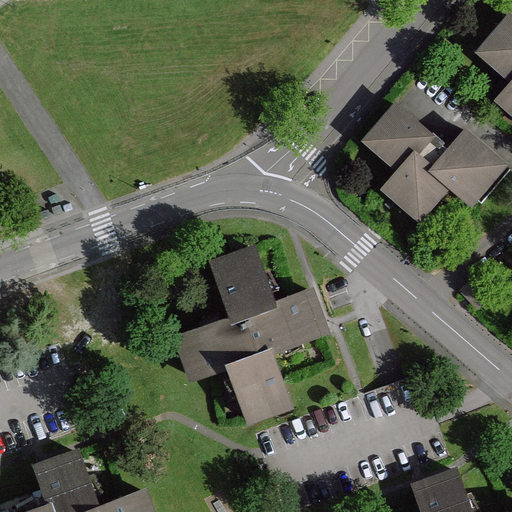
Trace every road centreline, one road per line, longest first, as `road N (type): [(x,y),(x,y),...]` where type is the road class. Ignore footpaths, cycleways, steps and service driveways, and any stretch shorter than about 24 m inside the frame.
road 1 (tertiary): [(266,191),(331,224),(511,380)]
road 2 (tertiary): [(0,269),(212,192),(266,191)]
road 3 (unclassified): [(422,0),(276,168),(266,191)]
